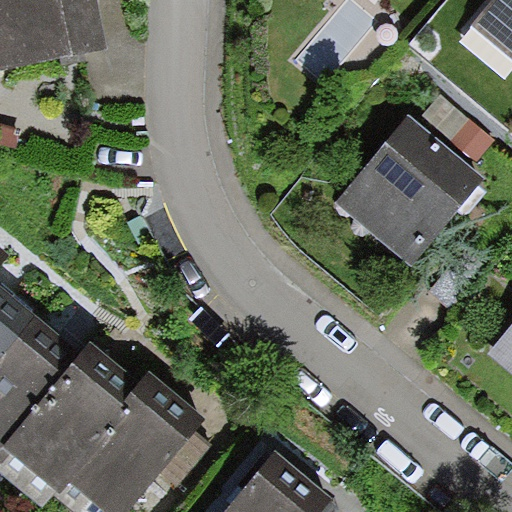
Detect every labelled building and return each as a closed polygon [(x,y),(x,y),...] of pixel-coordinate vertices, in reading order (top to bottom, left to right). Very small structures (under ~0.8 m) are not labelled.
[(86,0),(0,0),(0,73),(98,52),(86,0)] [(511,0),(497,0),(475,29),(511,56),(511,0)] [(472,183),(396,122),(329,205),(405,266),(472,183)] [(0,345),(19,321),(0,305),(0,345)] [(0,458),(75,364),(19,321),(0,345),(0,458)] [(511,321),(483,360),(511,381),(511,321)] [(84,352),(75,364),(0,458),(0,462),(46,499),(52,492),(132,390),(84,352)] [(137,384),(132,390),(52,492),(77,511),(126,511),(193,428),(137,384)] [(221,511),(302,511),(309,504),(259,465),(221,511)]
